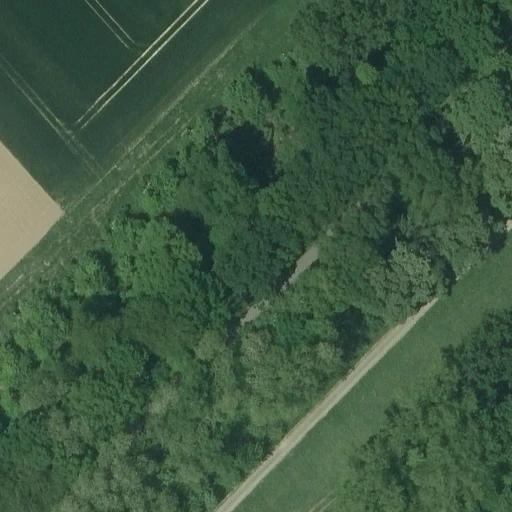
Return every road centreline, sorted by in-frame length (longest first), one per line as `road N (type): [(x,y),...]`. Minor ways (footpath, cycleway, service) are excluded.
road 1 (track): [(511,240),(222,511)]
road 2 (track): [(317,511),(511,351)]
road 3 (track): [(472,385),(511,498)]
